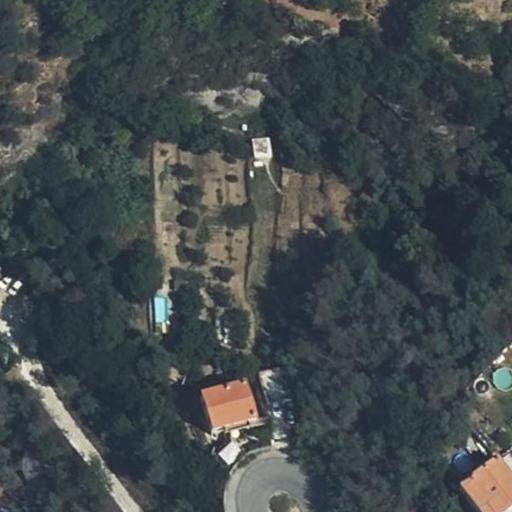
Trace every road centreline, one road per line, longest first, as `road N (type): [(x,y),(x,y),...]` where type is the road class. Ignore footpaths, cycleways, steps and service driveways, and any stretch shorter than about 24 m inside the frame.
road 1 (residential): [(134,511),(52,400),(0,305)]
road 2 (secondary): [(250,511),(254,485),(274,473),(300,478),(322,511)]
